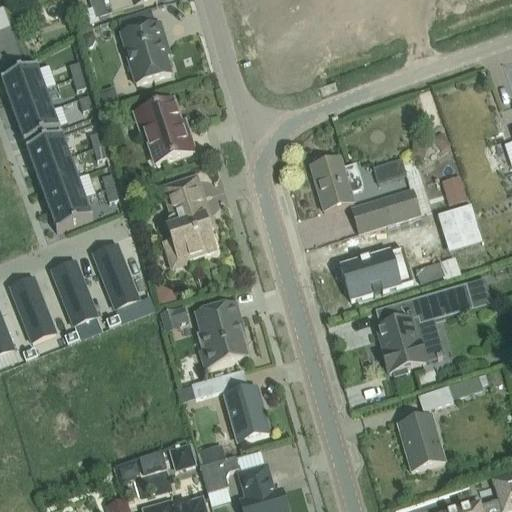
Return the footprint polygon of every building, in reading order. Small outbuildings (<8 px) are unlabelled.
[(91,0),(98,21),(111,17),(111,18),(157,4),(156,0),(91,0)] [(14,7),(0,12),(0,72),(28,60),(17,27),(18,25),(14,7)] [(171,79),(166,60),(169,59),(165,44),(159,26),(122,38),(137,89),(171,79)] [(92,35),(82,40),(87,50),(93,47),(95,42),(92,35)] [(83,80),(79,67),(69,70),(73,82),(83,80)] [(2,86),(3,86),(10,105),(45,93),(37,73),(38,73),(38,71),(1,85),(2,86)] [(83,80),(73,82),(76,95),(86,92),(83,80)] [(45,93),(10,105),(17,126),(52,113),(45,93)] [(92,113),(89,100),(79,103),(82,116),(92,113)] [(194,155),(188,137),(184,124),(180,125),(173,104),(154,111),(139,115),(156,167),(194,155)] [(24,147),(61,134),(60,133),(59,133),(52,113),(17,126),(24,146),(24,147)] [(93,152),(103,149),(99,137),(89,140),(93,152)] [(442,137),(433,144),(441,155),(450,148),(442,137)] [(28,154),(35,174),(69,161),(62,142),(63,141),(62,140),(26,153),(27,155),(28,154)] [(413,144),(412,159),(424,160),(425,145),(413,144)] [(103,149),(93,152),(97,165),(107,162),(103,149)] [(35,174),(42,194),(77,181),(69,161),(35,174)] [(321,167),(311,170),(324,215),(354,206),(351,196),(363,192),(356,169),(344,173),(340,161),(324,166),(324,164),(320,165),(321,167)] [(129,169),(121,179),(129,186),(137,177),(129,169)] [(105,194),(115,191),(112,178),(102,181),(105,194)] [(42,194),(50,214),(84,201),(77,181),(42,194)] [(213,232),(198,186),(196,181),(163,192),(175,228),(167,230),(179,266),(216,254),(209,233),(213,232)] [(135,187),(122,191),(127,204),(134,202),(137,194),(135,187)] [(105,194),(109,206),(119,203),(115,191),(105,194)] [(420,220),(413,194),(385,203),(392,227),(420,220)] [(92,222),(84,201),(50,214),(57,234),(56,235),(57,236),(93,223),(92,221),(92,222)] [(360,237),(392,227),(385,203),(353,213),(360,237)] [(459,211),(428,221),(434,240),(465,230),(459,211)] [(123,241),(100,250),(124,310),(147,301),(123,241)] [(360,265),(340,271),(351,305),(370,299),(370,301),(372,300),(371,299),(379,297),(379,298),(380,298),(380,297),(413,287),(403,252),(370,262),(369,261),(359,264),(360,265)] [(426,280),(472,270),(469,255),(423,265),(426,280)] [(79,258),(56,267),(79,327),(102,318),(79,258)] [(35,276),(12,285),(36,344),(59,335),(35,276)] [(426,366),(413,323),(418,322),(420,329),(473,313),(466,288),(376,315),(380,330),(376,332),(383,356),(382,356),(388,377),(394,375),(395,380),(407,377),(406,372),(426,366)] [(199,355),(203,374),(249,362),(240,330),(243,329),(237,306),(194,317),(204,354),(199,355)] [(185,310),(175,313),(160,316),(165,337),(180,333),(179,328),(189,325),(185,310)] [(0,313),(0,358),(15,353),(0,313)] [(120,314),(112,317),(117,328),(125,325),(120,314)] [(76,331),(68,334),(72,346),(80,343),(76,331)] [(32,348),(24,351),(29,363),(37,360),(32,348)] [(256,367),(233,374),(237,389),(261,382),(256,367)] [(448,390),(418,401),(423,416),(454,406),(453,404),(483,394),(482,390),(489,388),(485,378),(448,390)] [(220,381),(192,389),(196,403),(224,395),(220,381)] [(249,395),(226,401),(239,447),(251,443),(270,438),(257,392),(249,395)] [(398,429),(412,475),(445,466),(432,419),(398,429)] [(219,444),(216,457),(234,460),(236,447),(219,444)] [(197,470),(191,447),(169,453),(175,476),(197,470)] [(199,470),(207,497),(228,491),(226,480),(228,476),(239,473),(235,460),(214,466),(202,469),(199,470)] [(135,467),(119,471),(122,483),(135,479),(138,474),(135,467)] [(242,511),(286,511),(282,493),(274,496),(267,470),(240,477),(247,503),(241,505),(242,511)] [(511,511),(511,478),(493,485),(499,503),(480,509),(479,507),(464,511),(511,511)]
